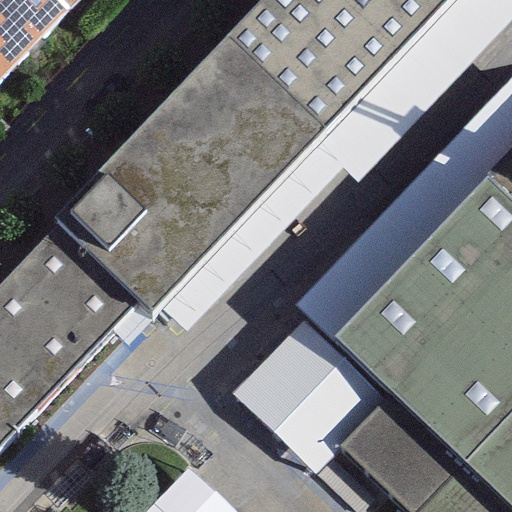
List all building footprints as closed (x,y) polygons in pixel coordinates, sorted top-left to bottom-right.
[(0,0),(0,83),(84,0),(0,0)] [(453,0),(271,0),(0,287),(0,464),(141,312),(147,320),(453,0)] [(511,160),(487,187),(511,210),(511,160)] [(511,511),(511,210),(487,187),(335,345),(390,398),(508,511),(511,511)] [(508,511),(390,398),(338,452),(401,511),(508,511)]
